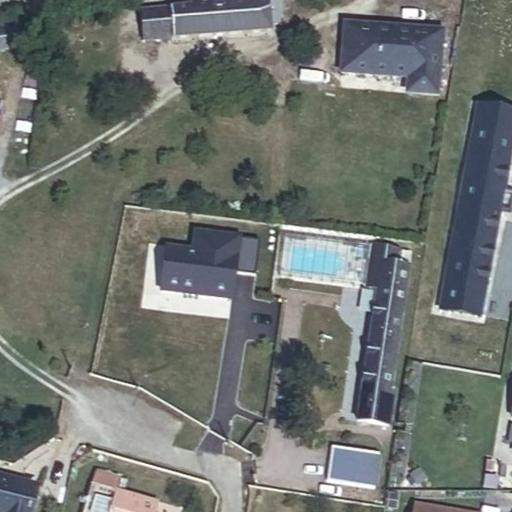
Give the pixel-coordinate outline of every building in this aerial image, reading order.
[(189,0),(190,11),(142,13),(144,46),(269,40),(268,30),(277,29),(275,0),(189,0)] [(0,56),(20,54),(18,39),(25,37),(23,29),(0,33),(0,56)] [(343,29),(338,76),(406,83),(405,97),(431,100),(438,39),(343,29)] [(444,290),(484,298),(511,153),(511,117),(478,111),(449,264),(445,285),(444,290)] [(170,250),(165,292),(234,300),(237,275),(258,278),(263,243),(199,235),(197,254),(170,250)] [(399,397),(391,395),(411,272),(399,270),(401,257),(371,252),(365,295),(376,296),(355,427),(389,433),(390,429),(393,430),(399,397)] [(432,283),(445,285),(449,264),(436,262),(432,283)] [(416,365),(429,367),(444,290),(445,285),(432,283),(416,365)] [(429,367),(470,375),(484,298),(444,290),(429,367)] [(384,457),(331,448),(325,483),(379,491),(384,457)] [(33,511),(39,493),(0,482),(0,511),(33,511)] [(87,502),(84,511),(157,511),(158,510),(117,498),(114,510),(87,502)]
